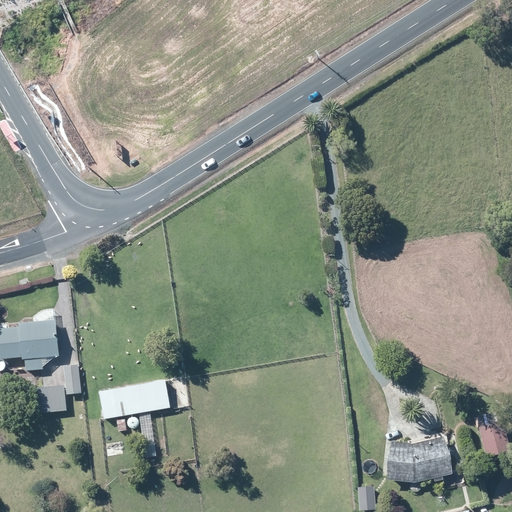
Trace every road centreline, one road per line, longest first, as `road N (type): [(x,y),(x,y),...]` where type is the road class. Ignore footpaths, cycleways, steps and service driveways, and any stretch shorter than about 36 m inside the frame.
road 1 (tertiary): [(455,0),(136,200),(81,206)]
road 2 (tertiary): [(81,206),(0,79)]
